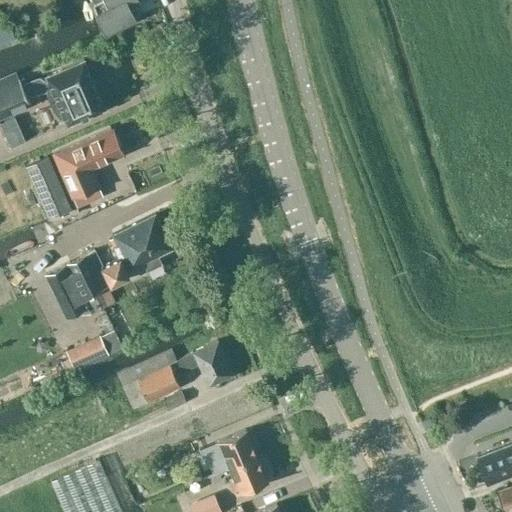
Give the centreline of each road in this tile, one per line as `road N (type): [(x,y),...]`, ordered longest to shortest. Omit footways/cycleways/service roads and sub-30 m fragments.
road 1 (residential): [(172,0),(266,278),(382,511)]
road 2 (tertiary): [(423,511),(306,247),(239,0)]
